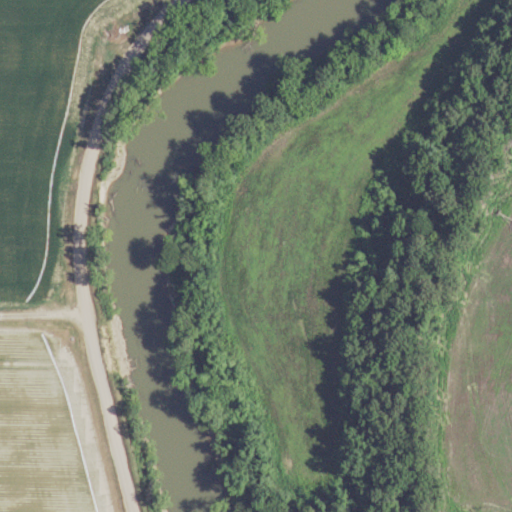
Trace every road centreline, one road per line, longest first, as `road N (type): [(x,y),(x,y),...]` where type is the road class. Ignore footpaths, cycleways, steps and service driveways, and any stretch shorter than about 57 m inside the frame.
road 1 (residential): [(144,511),(86,288),(81,229),(92,150),(119,78),(178,0)]
road 2 (residential): [(136,53),(0,53)]
